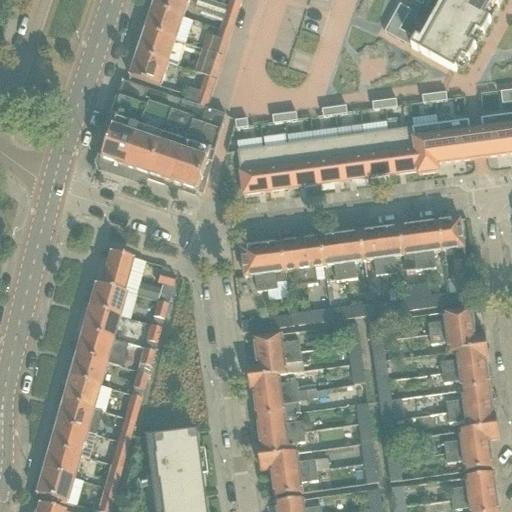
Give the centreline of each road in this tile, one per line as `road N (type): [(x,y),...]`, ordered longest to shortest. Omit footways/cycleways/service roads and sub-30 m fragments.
road 1 (residential): [(488,197),(209,235)]
road 2 (residential): [(246,511),(209,235)]
road 3 (secondary): [(0,426),(51,188)]
road 4 (secondary): [(51,188),(111,0)]
road 5 (residential): [(488,197),(511,376)]
road 6 (residential): [(209,235),(51,188)]
road 7 (residential): [(38,0),(0,117)]
